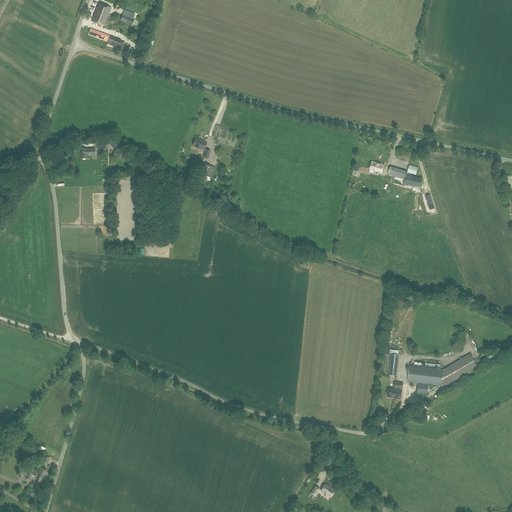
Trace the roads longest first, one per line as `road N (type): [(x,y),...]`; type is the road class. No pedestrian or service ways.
road 1 (unclassified): [(73,43),(301,114),(511,160)]
road 2 (unclassified): [(369,433),(235,406),(74,340)]
road 3 (unclassified): [(74,340),(63,311),(54,191),(40,152),(73,43)]
road 4 (unclassified): [(45,511),(84,370),(74,340)]
